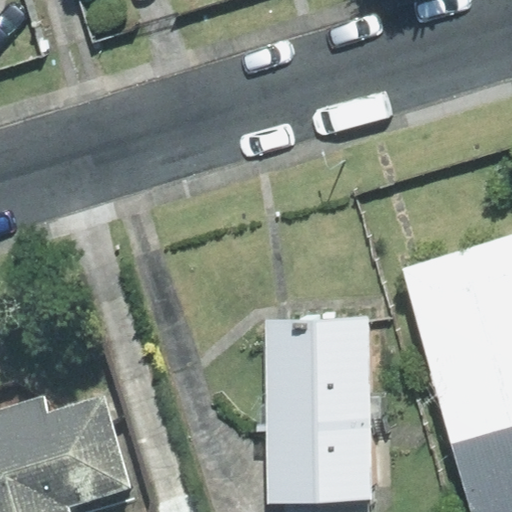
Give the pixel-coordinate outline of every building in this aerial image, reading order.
[(511,236),(402,268),(453,444),(511,427),(511,236)] [(368,499),(371,499),(368,319),(267,321),(270,500),(285,500),(368,499)] [(69,511),(67,505),(129,487),(103,397),(49,413),(44,396),(0,409),(0,511),(69,511)] [(511,511),(511,427),(453,444),(472,511),(511,511)] [(285,511),(367,511),(368,499),(285,500),(285,511)]
